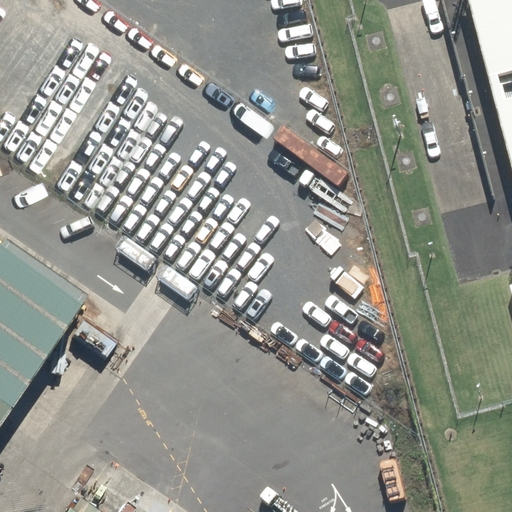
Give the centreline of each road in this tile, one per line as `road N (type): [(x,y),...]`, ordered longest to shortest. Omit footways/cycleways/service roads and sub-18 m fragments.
road 1 (unknown): [(155,305),(175,188),(164,0)]
road 2 (unknown): [(155,305),(282,421),(300,472),(294,511)]
road 3 (unknown): [(155,305),(89,427),(13,511)]
road 4 (unknown): [(0,214),(155,305)]
